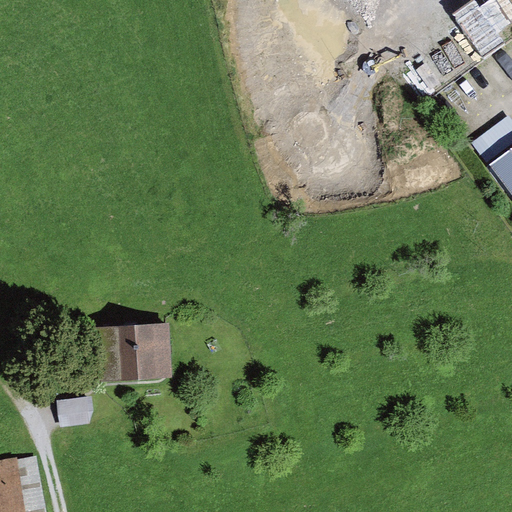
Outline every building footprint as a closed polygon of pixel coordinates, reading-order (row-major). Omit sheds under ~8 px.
[(511,122),(510,119),(473,145),(487,165),(511,147),(511,122)] [(511,152),(491,168),(511,195),(511,152)] [(169,328),(97,332),(100,386),(172,382),(169,328)] [(87,400),(57,403),(60,429),(90,425),(87,400)] [(46,511),(37,458),(17,462),(25,511),(46,511)] [(16,460),(0,462),(0,511),(25,511),(17,462),(16,460)]
